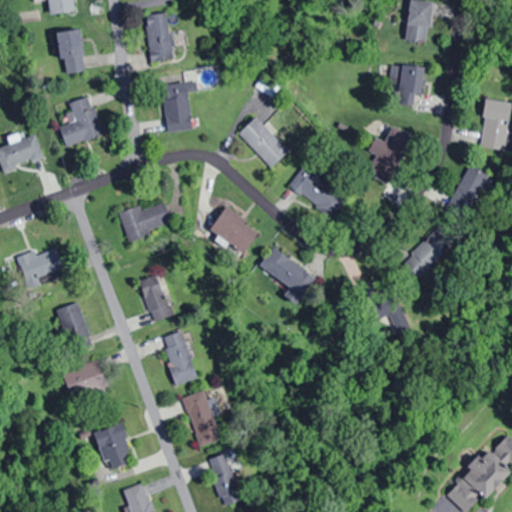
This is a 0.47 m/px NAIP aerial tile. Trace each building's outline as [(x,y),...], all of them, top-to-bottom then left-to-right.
[(75,11),(74,0),(47,0),(49,14),(75,11)] [(431,0),(406,0),(405,41),(429,42),(431,0)] [(151,61),(175,58),(168,11),(144,15),(151,61)] [(56,32),(63,74),(86,70),(79,28),(56,32)] [(422,66),(388,65),(387,89),(421,89),(422,66)] [(188,83),(163,84),(166,131),(191,130),(188,83)] [(90,95),(69,102),(72,112),(67,114),(70,122),(59,126),(66,146),(103,133),(90,95)] [(496,134),(511,120),(494,103),(480,117),(496,134)] [(289,151),(256,117),(238,134),(271,168),(289,151)] [(391,182),(414,137),(391,125),(368,170),(391,182)] [(43,156),(34,133),(0,146),(0,161),(4,171),(43,156)] [(329,218),(346,197),(305,164),(288,184),(329,218)] [(468,213),(487,175),(469,166),(450,204),(468,213)] [(120,214),(129,241),(173,226),(164,199),(120,214)] [(257,234),(227,208),(210,228),(240,254),(257,234)] [(315,277),(272,247),(259,267),(281,283),(277,289),(297,303),(315,277)] [(33,250),(15,258),(28,286),(64,269),(54,248),(37,256),(33,250)] [(173,315),(157,275),(138,282),(154,322),(173,315)] [(52,310),(71,350),(93,339),(75,299),(52,310)] [(197,377),(183,330),(162,336),(177,384),(197,377)] [(61,370),(72,400),(108,387),(97,357),(61,370)] [(198,447),(222,439),(214,415),(219,413),(214,397),(208,399),(205,390),(183,397),(198,447)] [(96,430),(105,470),(132,464),(124,424),(96,430)] [(511,471),(511,466),(507,462),(511,456),(511,454),(498,440),(448,489),(466,507),(479,493),(485,499),(511,471)] [(235,450),(208,457),(222,507),(249,499),(235,450)] [(153,511),(143,484),(123,491),(130,511),(153,511)]
